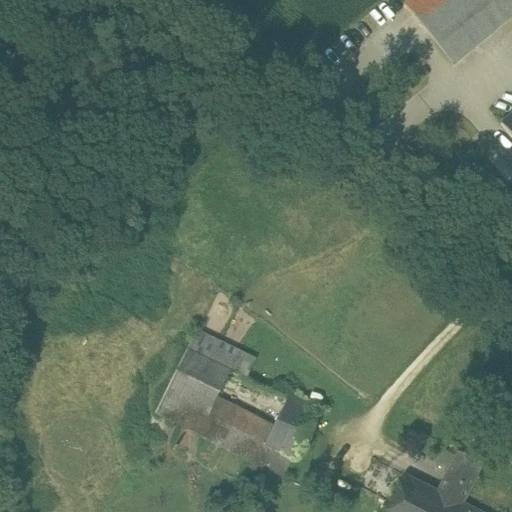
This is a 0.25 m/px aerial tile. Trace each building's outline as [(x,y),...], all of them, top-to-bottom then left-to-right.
[(408,0),(403,5),(438,47),(494,0),(408,0)] [(511,0),(494,0),(438,47),(453,65),(511,17),(511,0)] [(511,114),(501,124),(511,137),(511,114)] [(274,426),(264,445),(194,409),(204,390),(216,366),(243,380),(253,360),(196,332),(186,350),(164,395),(290,459),(294,461),(320,408),(299,397),(300,395),(279,384),(273,395),(286,401),(274,426)] [(274,426),(204,390),(194,409),(264,445),(274,426)] [(259,443),(164,395),(155,413),(250,460),(259,443)] [(259,443),(250,460),(263,467),(271,449),(259,443)] [(290,459),(271,449),(263,467),(279,475),(282,468),(285,470),(290,459)] [(457,453),(438,492),(462,504),(482,465),(457,453)] [(438,492),(405,476),(386,511),(457,511),(462,504),(438,492)]
